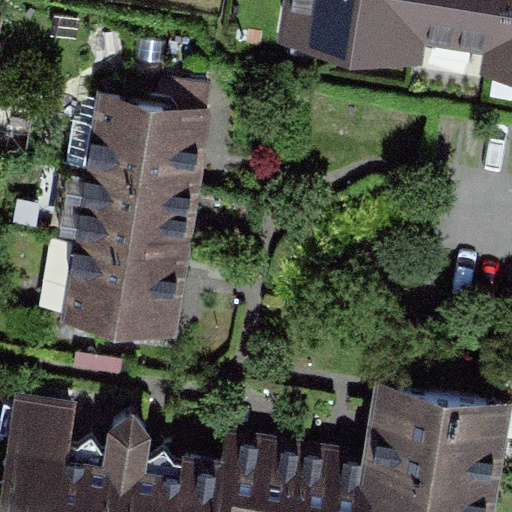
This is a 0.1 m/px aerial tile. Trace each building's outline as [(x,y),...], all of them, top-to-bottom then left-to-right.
[(511,0),(292,0),(288,28),(415,47),(418,26),(491,37),(488,58),(511,61),(511,0)] [(195,182),(211,84),(164,77),(160,102),(100,92),(96,120),(77,116),(70,161),(90,165),(195,182)] [(184,253),(195,182),(90,165),(79,236),(184,253)] [(172,325),(184,253),(79,236),(58,232),(50,279),(70,282),(65,308),(172,325)] [(485,511),(503,399),(386,380),(373,455),(364,511),(485,511)] [(219,511),(228,459),(144,446),(147,424),(135,405),(115,419),(109,453),(65,446),(72,402),(26,394),(6,511),(219,511)] [(233,433),(228,459),(219,511),(293,511),(304,444),(233,433)] [(364,511),(373,455),(304,444),(293,511),(364,511)]
